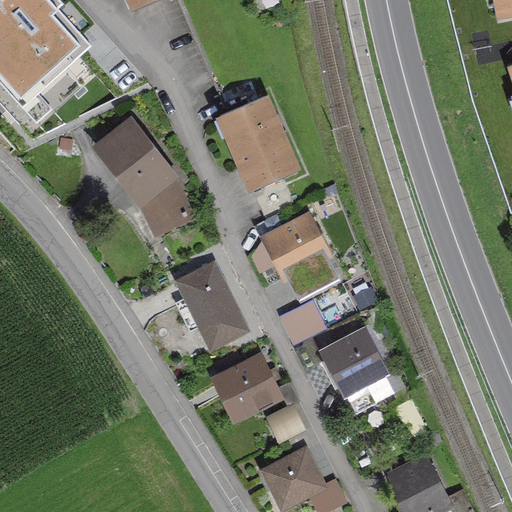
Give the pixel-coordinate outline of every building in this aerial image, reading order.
[(0,0),(0,79),(23,105),(89,46),(48,0),(0,0)] [(126,0),(132,12),(157,0),(126,0)] [(511,11),(511,0),(493,0),(496,14),(511,11)] [(243,197),(295,175),(263,101),(211,123),(243,197)] [(153,237),(187,224),(167,178),(172,174),(126,121),(87,155),(134,208),(140,202),(153,237)] [(275,282),(327,258),(307,215),(255,240),(275,282)] [(205,350),(243,330),(207,263),(169,283),(205,350)] [(295,341),(328,326),(315,296),(281,312),(295,341)] [(343,403),(385,379),(357,332),(315,356),(343,403)] [(209,388),(229,426),(279,399),(259,362),(209,388)] [(297,402),(268,413),(277,438),(307,427),(297,402)] [(277,511),(321,487),(300,447),(256,470),(277,511)] [(396,511),(440,511),(447,509),(427,471),(386,492),(396,511)]
